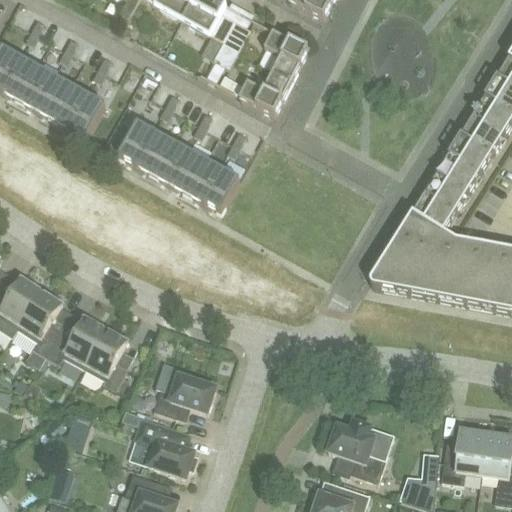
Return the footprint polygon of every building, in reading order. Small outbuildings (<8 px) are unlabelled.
[(182,27),(197,0),(142,0),(141,4),(182,27)] [(204,0),(197,0),(182,27),(223,50),(224,48),(235,28),(222,21),(227,12),(204,0)] [(324,25),(336,0),(291,0),(288,7),(324,25)] [(38,25),(32,36),(40,41),(46,30),(38,25)] [(235,28),(224,48),(241,57),(251,38),(235,28)] [(34,52),(40,41),(32,36),(26,47),(34,52)] [(273,80),(292,90),(308,56),(273,38),(264,55),(281,63),(273,80)] [(65,55),(73,59),(80,48),(72,44),(65,55)] [(213,67),(215,68),(225,74),(230,77),(241,57),(224,48),(223,50),(213,67)] [(73,59),(65,55),(59,66),(67,71),(73,59)] [(21,65),(3,56),(0,61),(0,97),(2,99),(21,65)] [(511,130),(511,59),(372,285),(371,286),(370,288),(370,289),(370,291),(371,291),(371,292),(372,293),(373,294),(374,294),(511,320),(511,257),(457,247),(444,240),(511,130)] [(99,74),(107,78),(113,67),(105,62),(99,74)] [(2,99),(19,108),(38,75),(21,65),(2,99)] [(107,78),(99,74),(93,85),(101,89),(107,78)] [(54,84),(38,75),(19,108),(36,117),(54,84)] [(275,123),(292,90),(273,80),(264,96),(247,88),(239,105),(275,123)] [(225,82),(219,92),(237,102),(242,91),(225,82)] [(36,117),(53,127),(71,93),(54,84),(36,117)] [(71,93),(53,127),(70,136),(88,103),(71,93)] [(172,100),(166,111),(174,115),(180,104),(172,100)] [(106,112),(88,103),(70,136),(87,146),(106,112)] [(174,115),(166,111),(160,122),(168,127),(174,115)] [(200,130),(208,134),(214,123),(206,118),(200,130)] [(119,163),(137,173),(155,140),(137,130),(119,163)] [(208,134),(200,130),(193,141),(201,145),(208,134)] [(239,137),(233,148),(241,153),(247,141),(239,137)] [(172,149),(155,140),(137,173),(153,182),(172,149)] [(241,153),(233,148),(227,159),(235,164),(241,153)] [(172,149),(153,182),(170,192),(189,159),(172,149)] [(170,192),(187,201),(205,168),(189,159),(170,192)] [(187,201),(204,210),(222,177),(205,168),(187,201)] [(240,187),(222,177),(204,210),(221,220),(240,187)] [(0,335),(13,344),(18,336),(43,298),(33,292),(23,283),(8,305),(0,299),(0,335)] [(46,364),(61,339),(50,332),(65,310),(52,305),(43,298),(18,336),(38,349),(33,356),(46,364)] [(84,376),(106,336),(96,331),(85,322),(73,346),(61,339),(46,364),(60,372),(64,365),(84,376)] [(106,336),(84,376),(105,387),(103,391),(116,398),(128,376),(116,370),(129,346),(117,342),(106,336)] [(181,412),(208,421),(217,394),(205,390),(206,387),(192,381),(190,386),(185,384),(187,379),(164,369),(155,396),(157,396),(157,395),(161,396),(154,418),(177,425),(181,412)] [(75,423),(65,453),(81,458),(91,428),(75,423)] [(69,435),(60,424),(46,435),(56,446),(69,435)] [(190,442),(142,427),(135,450),(144,453),(139,470),(186,486),(189,476),(193,477),(198,464),(194,463),(195,459),(185,456),(190,442)] [(330,440),(326,453),(329,455),(328,459),(347,465),(347,467),(354,470),(350,481),(378,490),(386,468),(385,467),(393,442),(371,435),(371,434),(353,428),(350,437),(337,432),(334,442),(330,440)] [(482,482),(488,441),(461,437),(457,460),(445,459),(441,488),(463,492),(465,480),(482,482)] [(511,498),(511,468),(511,462),(511,444),(488,441),(482,482),(498,484),(497,496),(511,498)] [(409,483),(402,506),(418,511),(421,511),(434,511),(435,500),(439,462),(426,460),(424,485),(409,483)] [(156,488),(133,480),(125,503),(137,507),(134,511),(177,511),(178,510),(151,501),(156,488)] [(366,511),(370,502),(334,490),(331,500),(327,502),(320,500),(318,505),(313,503),(310,511),(366,511)] [(60,507),(64,496),(53,492),(49,503),(60,507)]
